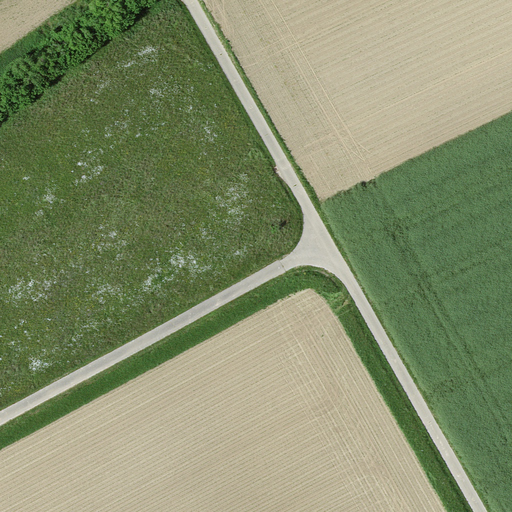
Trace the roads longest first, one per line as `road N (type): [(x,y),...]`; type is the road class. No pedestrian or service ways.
road 1 (track): [(482,511),(185,0)]
road 2 (track): [(326,235),(0,417)]
